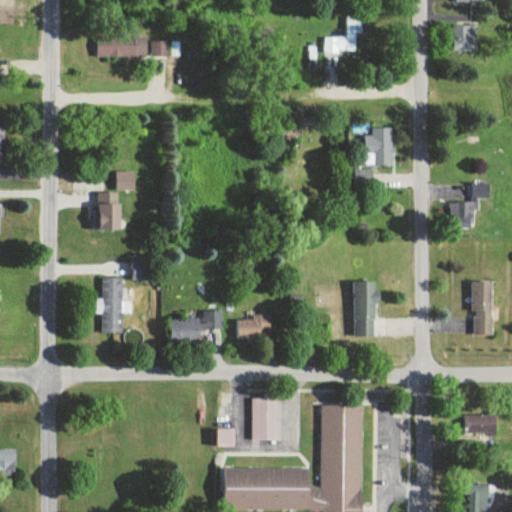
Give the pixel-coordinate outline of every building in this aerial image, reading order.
[(323,52),(354,53),(355,33),(358,34),(358,18),(345,17),(345,30),(336,30),(336,40),(324,39),(323,52)] [(474,26),(451,26),(451,53),(474,53),(474,26)] [(146,38),(96,38),(96,58),(146,58),(146,38)] [(167,57),(167,43),(150,43),(150,57),(167,57)] [(299,139),(299,128),(281,128),(281,139),(299,139)] [(362,156),(372,156),(372,166),(391,166),(391,128),(370,128),(370,136),(362,136),(362,156)] [(372,170),(353,170),(353,188),(372,188),(372,170)] [(133,173),(115,173),(115,191),(133,191),(133,173)] [(450,228),(475,228),(474,200),(487,200),(487,183),(470,184),(471,203),(449,204),(450,228)] [(118,231),(118,194),(94,194),(94,231),(118,231)] [(132,263),(132,282),(148,282),(148,263),(132,263)] [(352,338),(374,338),(374,283),(352,283),(352,338)] [(490,336),(490,283),(470,283),(470,336),(490,336)] [(220,312),(200,312),(200,320),(167,321),(168,343),(197,342),(197,331),(221,330),(220,312)] [(236,341),(268,341),(268,317),(236,317),(236,341)] [(249,400),(275,399),(277,437),(251,438),(249,400)] [(318,404),(360,404),(360,511),(321,511),(321,509),(301,503),(227,504),(226,467),(305,466),(305,483),(319,490),(318,404)] [(196,406),(204,406),(205,428),(196,428),(196,406)] [(493,416),(463,416),(463,445),(493,445),(493,416)] [(213,429),(231,429),(231,447),(213,447),(213,429)] [(0,449),(15,449),(15,473),(0,473),(0,449)] [(103,454),(93,454),(93,483),(103,483),(103,454)] [(456,511),(456,488),(487,487),(487,511),(456,511)]
